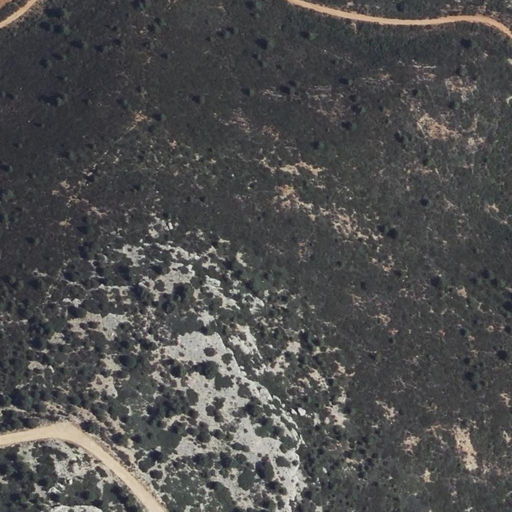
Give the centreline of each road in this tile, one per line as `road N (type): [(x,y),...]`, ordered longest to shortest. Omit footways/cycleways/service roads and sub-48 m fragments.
road 1 (track): [(295,0),(365,19),(467,17),(511,35)]
road 2 (track): [(154,511),(77,438),(50,432),(0,439)]
